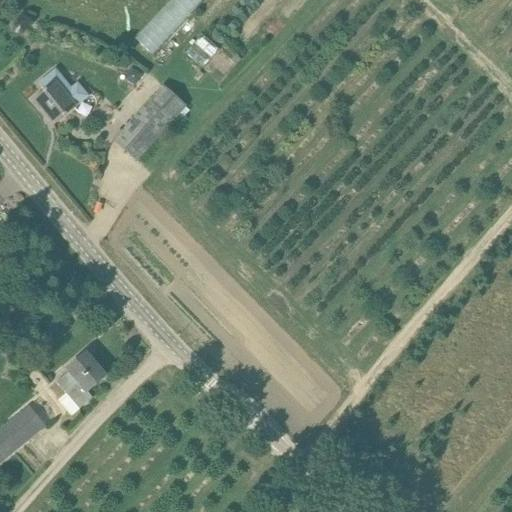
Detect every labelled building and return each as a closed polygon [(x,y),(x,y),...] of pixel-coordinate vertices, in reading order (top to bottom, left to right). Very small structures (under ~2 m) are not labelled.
[(199,0),(172,0),(136,40),(153,57),(202,3),(199,0)] [(189,56),(207,66),(219,46),(201,36),(189,56)] [(78,85),(71,91),(56,72),(38,85),(44,91),(33,100),(54,125),(75,108),(75,107),(87,97),(78,85)] [(134,163),(181,110),(187,115),(191,111),(163,86),(112,143),(134,163)] [(56,383),(66,395),(79,410),(92,399),(87,393),(105,377),(85,354),(66,370),(68,373),(56,383)] [(29,407),(0,430),(0,463),(44,427),(29,407)]
